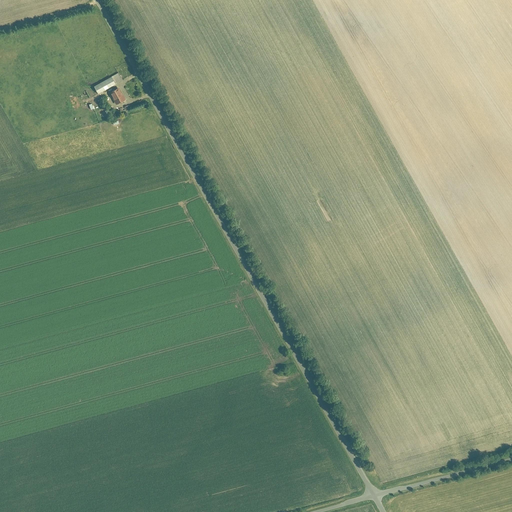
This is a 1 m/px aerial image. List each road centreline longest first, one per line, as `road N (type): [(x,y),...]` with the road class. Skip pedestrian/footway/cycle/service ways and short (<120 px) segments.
road 1 (tertiary): [(374,496),(94,0)]
road 2 (unclassified): [(374,496),(511,459)]
